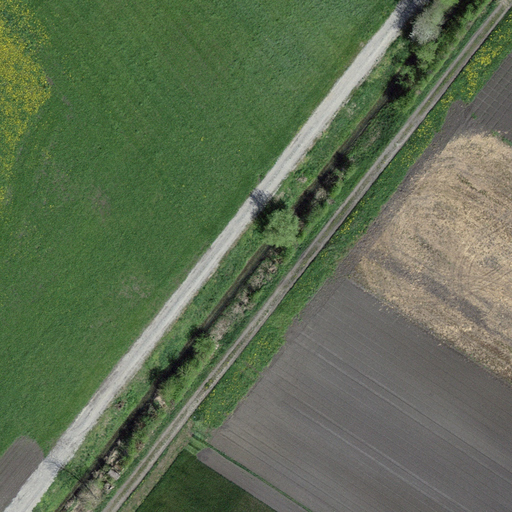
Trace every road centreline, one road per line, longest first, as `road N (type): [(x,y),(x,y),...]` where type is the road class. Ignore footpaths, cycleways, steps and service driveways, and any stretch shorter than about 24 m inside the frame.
road 1 (track): [(408,0),(2,511)]
road 2 (track): [(141,511),(511,43)]
